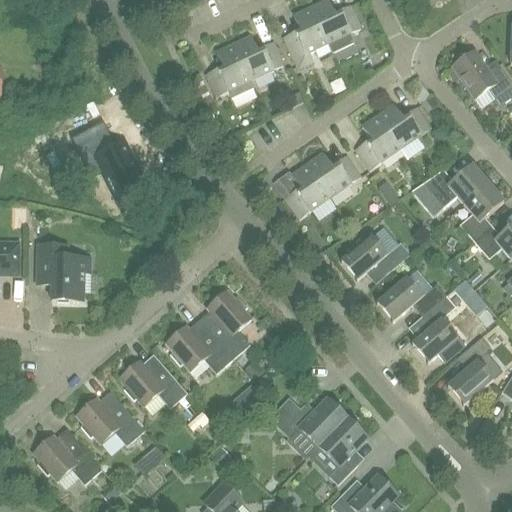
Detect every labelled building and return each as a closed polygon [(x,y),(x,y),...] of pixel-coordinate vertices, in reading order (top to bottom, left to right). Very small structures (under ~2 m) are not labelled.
[(327,47),(330,54),(352,44),(349,37),(360,31),(350,8),(333,16),(327,2),(310,10),(327,47)] [(309,56),(327,47),(310,10),(292,19),(299,32),(282,40),(297,72),(313,64),(309,56)] [(250,39),(233,47),(250,84),(283,68),(272,45),(256,53),(250,39)] [(250,84),(233,47),(215,56),(221,69),(205,77),(216,100),(227,95),(231,102),(253,91),(250,84)] [(493,102),(511,89),(511,87),(498,68),(488,75),(474,54),(451,69),(474,102),(487,93),(493,102)] [(400,85),(396,80),(387,86),(397,99),(407,91),(413,100),(425,92),(413,76),(400,85)] [(205,111),(213,107),(199,78),(191,82),(205,111)] [(438,109),(433,100),(421,108),(427,117),(438,109)] [(377,119),(400,152),(408,163),(424,152),(416,140),(430,131),(416,110),(401,120),(392,108),(377,119)] [(369,173),(400,152),(377,119),(361,130),(369,142),(355,152),(369,173)] [(118,148),(104,124),(73,141),(86,165),(96,160),(119,202),(148,186),(125,144),(118,148)] [(53,134),(41,140),(46,151),(59,144),(53,134)] [(433,153),(430,164),(444,167),(446,156),(433,153)] [(322,157),(306,167),(329,201),(360,180),(345,159),(331,169),(322,157)] [(329,201),(306,167),(290,178),(299,191),(284,201),(299,222),(329,201)] [(454,197),(463,208),(488,187),(471,168),(452,184),(442,173),(422,186),(441,208),(454,197)] [(488,187),(463,208),(471,218),(458,229),(474,246),(492,230),(484,221),(503,204),(488,187)] [(398,204),(393,197),(384,204),(389,210),(398,204)] [(501,252),(510,262),(511,260),(511,227),(499,239),(492,230),(474,246),(488,263),(501,252)] [(351,255),(340,265),(356,283),(376,267),(385,278),(410,257),(400,246),(386,258),(370,239),(367,242),(362,236),(346,250),(351,255)] [(89,276),(90,256),(67,256),(67,244),(37,244),(36,273),(51,273),(51,304),(83,305),(83,276),(89,276)] [(0,275),(17,276),(18,247),(0,246),(0,275)] [(483,281),(478,275),(469,283),(474,289),(483,281)] [(421,319),(445,299),(435,287),(421,299),(406,281),(376,306),(392,325),(411,308),(421,319)] [(511,290),(509,287),(502,293),(509,301),(511,298),(511,290)] [(209,315),(199,323),(232,362),(249,348),(237,334),(251,322),(244,313),(247,311),(236,299),(233,301),(226,293),(205,311),(209,315)] [(455,310),(445,299),(421,319),(430,331),(411,348),(427,366),(437,358),(443,366),(463,348),(441,322),(455,310)] [(232,362),(199,323),(188,332),(185,328),(165,346),(172,355),(169,357),(179,369),(182,366),(189,375),(203,363),(215,377),(232,362)] [(491,352),(481,340),(456,361),(466,372),(446,389),(462,408),(493,382),(477,364),(491,352)] [(187,397),(153,358),(142,367),(139,363),(118,381),(126,389),(123,392),(133,404),(136,401),(143,410),(157,398),(169,412),(187,397)] [(253,366),(245,371),(253,380),(260,375),(253,366)] [(511,377),(501,395),(511,402),(511,399),(511,377)] [(255,385),(263,394),(271,387),(263,378),(255,385)] [(260,397),(251,386),(238,397),(247,408),(260,397)] [(143,434),(110,395),(99,404),(96,400),(75,418),(82,427),(79,429),(90,441),(93,439),(100,447),(114,435),(126,449),(143,434)] [(318,451),(347,422),(326,402),(308,420),(290,402),(269,422),(296,448),(306,438),(318,451)] [(187,427),(193,433),(194,436),(209,424),(201,415),(187,427)] [(366,441),(347,422),(318,451),(331,463),(322,473),(337,488),(357,468),(348,459),(366,441)] [(102,474),(66,432),(55,441),(52,438),(32,456),(39,464),(36,467),(47,479),(50,476),(57,484),(71,472),(84,488),(102,474)] [(220,449),(213,456),(222,466),(230,459),(220,449)] [(150,460),(155,466),(162,459),(158,453),(150,460)] [(252,498),(262,489),(252,478),(242,486),(252,498)] [(397,498),(377,479),(358,498),(350,490),(331,510),(332,511),(398,511),(391,504),(397,498)] [(101,499),(107,507),(121,495),(114,488),(101,499)] [(227,511),(225,509),(234,499),(225,491),(206,510),(208,511),(227,511)]
